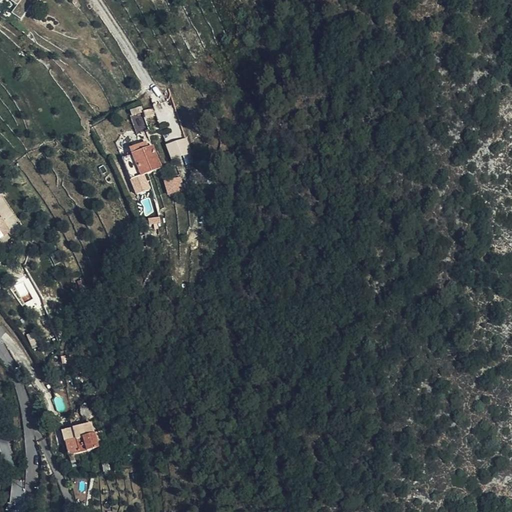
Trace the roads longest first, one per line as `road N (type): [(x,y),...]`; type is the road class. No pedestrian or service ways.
road 1 (residential): [(0,352),(26,417),(26,511)]
road 2 (unknown): [(95,0),(166,109)]
